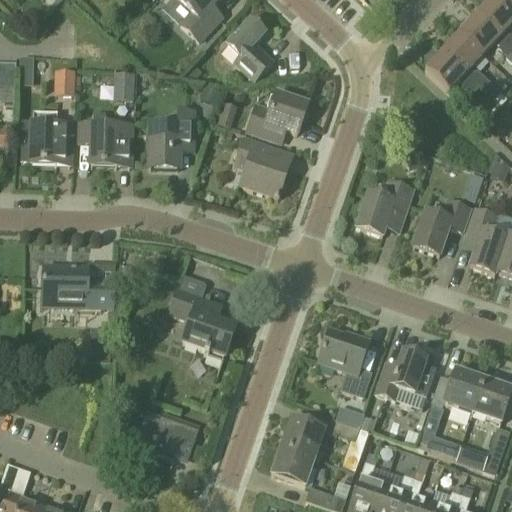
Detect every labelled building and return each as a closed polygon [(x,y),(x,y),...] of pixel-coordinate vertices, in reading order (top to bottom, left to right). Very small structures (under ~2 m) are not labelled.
[(210,13),(221,0),(174,0),(173,2),(190,18),(180,29),(199,47),(221,23),(210,13)] [(511,0),(493,0),(492,2),(511,19),(511,0)] [(511,19),(492,2),(475,20),(511,54),(511,40),(510,38),(508,40),(504,37),(511,28),(511,19)] [(511,54),(475,20),(458,38),(482,60),(494,48),(498,51),(496,53),(505,62),(511,54)] [(272,67),(253,50),(264,38),(250,25),(227,50),(240,62),(234,69),(254,87),(272,67)] [(458,38),(441,57),(478,91),(485,84),(476,75),(474,77),(470,73),(482,60),(458,38)] [(441,57),(424,75),(448,97),(460,84),(464,88),(462,90),(471,98),(478,91),(441,57)] [(32,89),(32,61),(19,61),(20,89),(32,89)] [(0,89),(14,90),(14,66),(0,66),(0,89)] [(74,77),(54,77),(53,101),(73,102),(74,77)] [(113,78),(112,106),(133,106),(134,78),(113,78)] [(485,84),(478,91),(493,106),(500,98),(485,84)] [(296,139),(306,109),(275,98),(269,116),(255,111),(246,136),(271,145),(275,131),(296,139)] [(500,98),(493,106),(499,111),(506,104),(500,98)] [(235,111),(223,108),(218,130),(229,133),(235,111)] [(191,157),(192,115),(176,115),(176,130),(149,130),(148,174),(176,175),(177,156),(191,157)] [(31,126),(31,127),(20,127),(19,168),(30,168),(30,171),(68,172),(69,127),(31,126)] [(128,173),(129,129),(91,128),(90,172),(128,173)] [(274,204),(285,171),(269,165),(273,154),(244,143),(234,172),(245,176),(239,192),(274,204)] [(405,218),(413,196),(390,188),(385,203),(368,197),(356,233),(382,242),(391,214),(405,218)] [(461,238),(469,215),(446,207),(442,222),(425,216),(413,253),(439,262),(448,233),(461,238)] [(494,281),(495,277),(493,276),(505,244),(505,243),(505,242),(492,238),(497,222),(475,214),(467,238),(478,242),(468,272),(494,281)] [(493,276),(495,277),(511,282),(511,240),(506,239),(505,242),(505,243),(505,244),(493,276)] [(114,287),(87,286),(88,274),(43,272),(42,308),(73,309),(73,314),(114,315),(114,287)] [(222,367),(234,333),(201,321),(206,306),(176,296),(168,319),(189,327),(181,349),(204,357),(202,360),(222,367)] [(370,380),(359,376),(369,347),(354,341),(352,345),(329,337),(318,369),(346,379),(340,398),(362,405),(370,380)] [(387,404),(391,392),(425,404),(435,376),(423,372),(425,366),(402,358),(394,377),(384,373),(375,399),(387,404)] [(443,410),(471,420),(483,386),(455,376),(443,410)] [(500,430),(511,396),(483,386),(471,420),(500,430)] [(434,442),(443,416),(430,411),(421,438),(434,442)] [(339,414),(334,426),(359,434),(362,422),(339,414)] [(188,464),(199,434),(160,420),(160,423),(146,418),(134,451),(174,465),(176,460),(188,464)] [(290,424),(280,452),(314,464),(324,436),(290,424)] [(329,439),(355,447),(359,435),(359,434),(334,426),(333,425),(329,439)] [(500,465),(510,439),(497,434),(488,461),(500,465)] [(359,435),(355,447),(355,448),(364,450),(368,438),(359,435)] [(433,442),(421,438),(415,454),(455,468),(459,454),(432,445),(433,442)] [(314,464),(280,452),(270,481),(304,493),(314,464)] [(360,456),(350,453),(344,470),(354,474),(360,456)] [(365,468),(374,471),(378,462),(368,458),(365,468)] [(349,511),(376,511),(384,491),(369,486),(374,472),(364,468),(349,511)] [(398,496),(384,491),(376,511),(402,511),(412,485),(403,482),(398,496)] [(402,511),(429,511),(431,508),(417,503),(422,488),(412,485),(402,511)] [(0,511),(6,511),(11,498),(0,493),(0,511)] [(321,511),(332,511),(336,502),(309,493),(305,506),(321,511)] [(35,511),(29,510),(31,505),(11,498),(6,511),(35,511)] [(429,511),(455,511),(460,501),(450,498),(445,511),(443,511),(431,508),(429,511)] [(460,501),(455,511),(466,511),(469,504),(460,501)]
